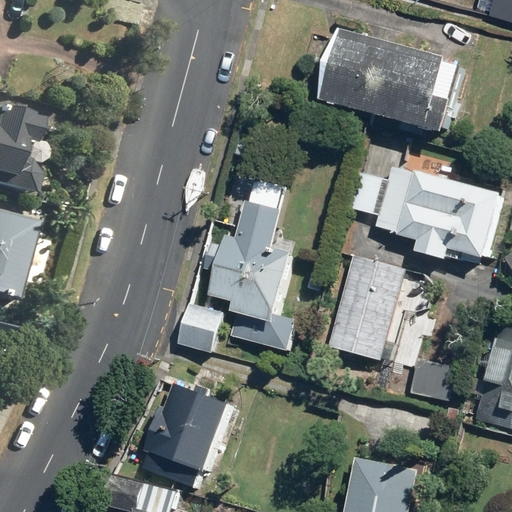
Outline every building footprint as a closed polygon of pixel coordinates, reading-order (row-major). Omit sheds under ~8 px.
[(511,0),(497,0),(494,16),(511,20),(511,0)] [(324,101),(452,135),(461,103),(444,98),(454,59),(343,30),(324,101)] [(0,181),(32,191),(38,169),(25,153),(36,116),(0,106),(0,181)] [(456,252),(492,261),(509,196),(419,172),(418,176),(393,169),(389,181),(357,173),(348,208),(380,217),(377,227),(402,234),(401,237),(422,243),(419,253),(453,262),(456,252)] [(233,336),(295,353),(303,323),(289,318),(306,257),(283,251),(294,214),(253,203),(243,240),(232,237),(229,248),(217,245),(210,270),(223,274),(216,299),(241,306),(233,336)] [(0,215),(0,295),(9,298),(29,223),(0,215)] [(330,347),(385,362),(409,271),(354,257),(330,347)] [(304,289),(320,293),(324,276),(308,272),(304,289)] [(182,346),(220,356),(231,315),(193,305),(182,346)] [(476,420),(511,430),(511,328),(503,326),(476,420)] [(459,369),(416,364),(412,400),(454,405),(459,369)] [(147,470),(203,490),(208,473),(216,476),(240,406),(179,385),(171,408),(165,406),(149,452),(153,453),(147,470)] [(348,511),(417,511),(426,471),(359,458),(348,511)] [(179,511),(184,493),(119,475),(103,505),(128,511),(179,511)]
